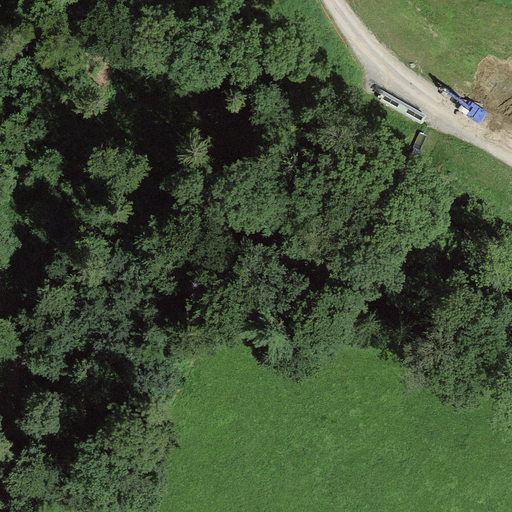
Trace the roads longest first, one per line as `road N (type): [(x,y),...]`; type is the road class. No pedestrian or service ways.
road 1 (track): [(511,357),(479,340),(126,0)]
road 2 (track): [(511,150),(374,65),(320,0)]
road 3 (track): [(0,463),(16,380),(0,292)]
